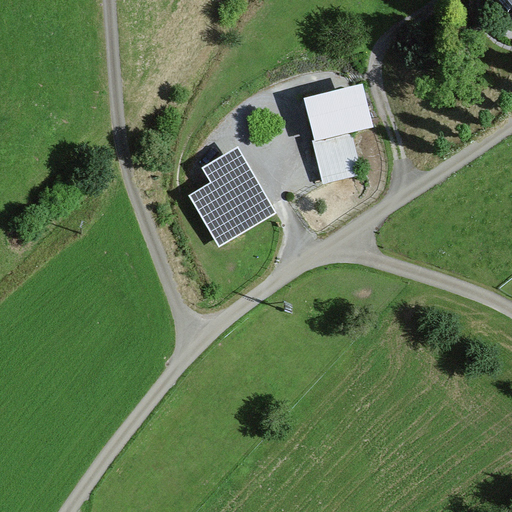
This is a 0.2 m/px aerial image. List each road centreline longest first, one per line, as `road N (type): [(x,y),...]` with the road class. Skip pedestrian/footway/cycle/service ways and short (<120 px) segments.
road 1 (track): [(72,511),(195,353),(511,129)]
road 2 (track): [(106,0),(129,183),(195,353)]
road 3 (track): [(511,319),(330,252)]
